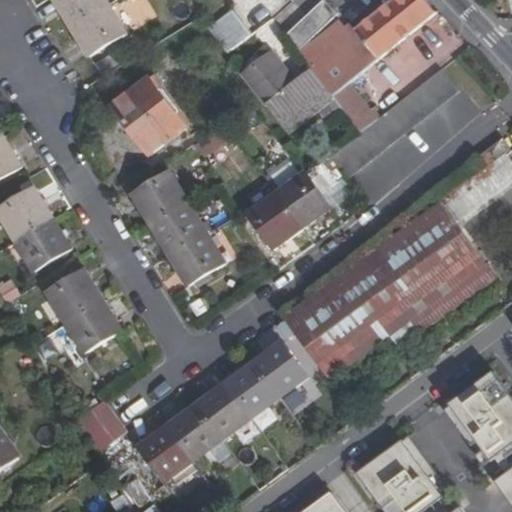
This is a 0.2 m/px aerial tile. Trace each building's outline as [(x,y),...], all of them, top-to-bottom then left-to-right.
[(55,0),(92,57),(128,33),(107,0),(55,0)] [(148,0),(123,0),(119,2),(132,28),(156,16),(148,0)] [(340,16),(325,0),(285,36),(299,54),(340,16)] [(349,86),(437,15),(425,0),(400,0),(353,37),(311,69),(350,121),(361,136),(380,122),(372,111),(370,113),(349,86)] [(237,10),(213,28),(234,55),(255,36),(237,10)] [(311,69),(353,37),(344,24),(301,57),(311,69)] [(101,76),(125,64),(117,49),(94,61),(101,76)] [(337,130),(350,121),(311,69),(291,84),(270,58),(247,75),(299,143),(330,119),(337,130)] [(449,68),(380,122),(361,136),(335,156),(352,178),(464,89),(449,68)] [(196,127),(160,77),(117,106),(153,157),(196,127)] [(0,179),(22,167),(0,129),(0,179)] [(493,164),(511,150),(511,143),(508,138),(486,154),(493,164)] [(511,170),(505,160),(447,201),(459,219),(511,181),(511,170)] [(188,287),(226,264),(170,172),(133,195),(188,287)] [(335,211),(310,175),(251,217),(277,253),(335,211)] [(0,214),(32,268),(70,245),(36,188),(0,210),(0,214)] [(443,207),(455,222),(459,219),(447,201),(442,205),(443,207)] [(314,358),(470,243),(455,222),(443,207),(287,318),(314,358)] [(498,281),(470,243),(314,358),(334,380),(415,323),(423,335),(498,281)] [(84,354),(123,331),(86,270),(48,294),(84,354)] [(1,287),(9,302),(22,295),(14,280),(1,287)] [(284,343),(141,449),(167,487),(311,380),(284,343)] [(511,394),(498,375),(447,412),(488,469),(499,461),(511,451),(511,394)] [(106,404),(81,423),(85,430),(100,454),(127,434),(106,404)] [(0,476),(25,458),(0,424),(0,476)] [(453,495),(411,439),(360,476),(386,511),(429,511),(443,502),(453,495)] [(511,451),(499,461),(511,477),(511,476),(511,451)] [(511,476),(511,477),(501,485),(511,500),(511,476)] [(204,483),(179,509),(181,511),(219,511),(227,505),(204,483)] [(345,511),(334,497),(313,511),(345,511)] [(429,511),(449,511),(443,502),(429,511)]
